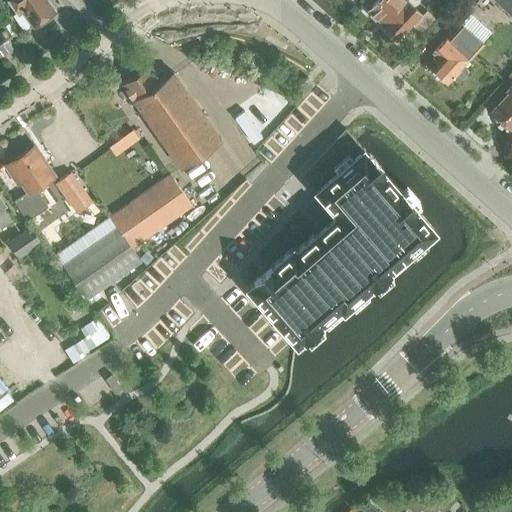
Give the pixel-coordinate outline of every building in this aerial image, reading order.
[(34,22),(23,30),(23,31),(53,11),(45,0),(11,0),(18,10),(23,7),(34,22)] [(420,13),(406,0),(377,0),(369,10),(372,12),(369,15),(376,21),(378,19),(384,24),(383,26),(397,38),(420,13)] [(511,0),(494,0),(511,16),(511,0)] [(427,11),(415,24),(422,31),(434,18),(427,11)] [(450,35),(433,53),(436,56),(433,59),(437,63),(433,68),(448,81),(452,76),(458,81),(467,72),(461,67),(470,57),(471,57),(484,44),(482,43),(491,33),(470,14),(461,23),(460,22),(449,34),(450,35)] [(0,28),(0,52),(11,45),(0,28)] [(173,72),(161,81),(149,65),(122,84),(181,166),(220,139),(173,72)] [(307,77),(297,88),(304,94),(314,84),(307,77)] [(504,127),(510,128),(511,129),(511,128),(511,83),(506,90),(508,92),(491,110),(498,116),(498,122),(504,127)] [(244,108),(235,115),(255,142),(264,135),(244,108)] [(363,148),(345,127),(301,174),(316,192),(318,190),(338,213),(344,220),(388,271),(389,270),(389,269),(434,230),(415,208),(416,207),(401,190),(400,191),(383,171),(384,170),(369,153),(368,154),(363,148)] [(132,129),(108,145),(115,155),(138,138),(132,129)] [(47,204),(35,186),(52,174),(33,146),(9,162),(28,189),(13,199),(26,218),(47,204)] [(70,170),(55,181),(76,210),(91,199),(70,170)] [(170,173),(110,216),(132,246),(192,203),(170,173)] [(0,226),(0,227),(11,219),(2,207),(4,205),(0,199),(0,226)] [(293,247),(291,248),(344,308),(372,284),(388,271),(344,220),(338,213),(296,250),(293,247)] [(8,241),(18,255),(39,240),(29,226),(8,241)] [(64,263),(87,296),(140,259),(117,226),(64,263)] [(343,309),(344,308),(291,248),(271,266),(270,265),(253,280),(254,281),(247,286),(297,343),(303,337),(304,338),(321,323),(320,323),(340,305),(343,309)] [(64,349),(72,361),(112,335),(99,315),(81,327),(86,335),(64,349)] [(504,511),(511,511),(511,501),(502,506),(504,511)]
